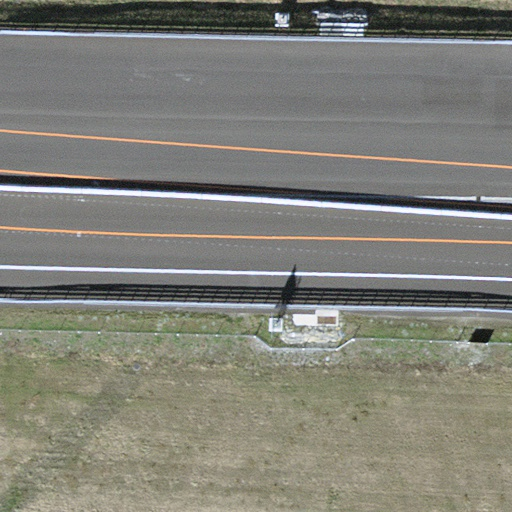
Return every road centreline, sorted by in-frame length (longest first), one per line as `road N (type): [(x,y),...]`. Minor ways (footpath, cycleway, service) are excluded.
road 1 (motorway): [(511,118),(0,118)]
road 2 (motorway): [(78,234),(511,256)]
road 3 (motorway): [(78,234),(511,225)]
